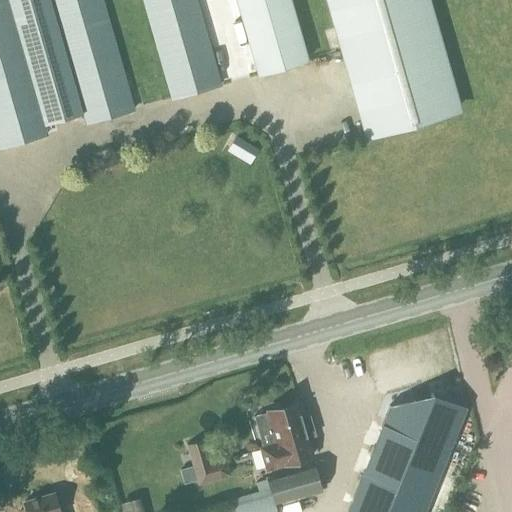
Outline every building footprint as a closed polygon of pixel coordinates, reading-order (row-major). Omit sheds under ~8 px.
[(0,0),(0,149),(48,136),(45,126),(83,116),(86,127),(136,113),(104,0),(0,0)] [(144,0),(173,99),(221,85),(196,0),(144,0)] [(290,0),(237,0),(259,74),(307,60),(290,0)] [(331,0),(368,127),(455,102),(425,0),(331,0)] [(250,165),(259,151),(236,137),(228,151),(250,165)] [(386,413),(346,511),(424,511),(463,412),(428,398),(427,401),(386,413)] [(298,452),(309,448),(305,436),(314,434),(309,417),(301,420),(296,404),(269,411),(273,426),(271,427),(276,443),(277,444),(290,440),(292,446),(296,445),(298,452)] [(311,456),(309,448),(298,452),(296,445),(292,446),(290,440),(277,444),(276,443),(261,447),(267,468),(311,456)] [(199,442),(187,445),(194,468),(206,465),(199,442)] [(209,464),(206,465),(194,468),(197,480),(217,474),(214,462),(209,464)] [(267,480),(274,505),(322,491),(322,489),(315,466),(267,480)] [(58,511),(53,494),(24,503),(26,511),(58,511)] [(132,511),(129,496),(117,499),(119,511),(132,511)] [(277,507),(278,511),(302,511),(299,501),(277,507)]
